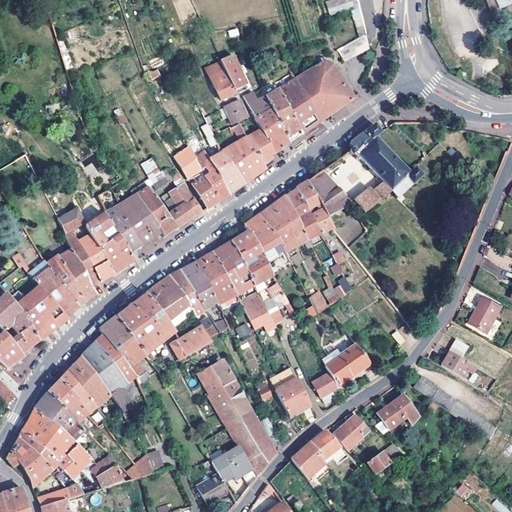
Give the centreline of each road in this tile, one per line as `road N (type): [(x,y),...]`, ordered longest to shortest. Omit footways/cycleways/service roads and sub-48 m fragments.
road 1 (tertiary): [(413,79),(96,312),(27,397)]
road 2 (residential): [(237,511),(280,457),(397,372),(444,317),(511,156)]
